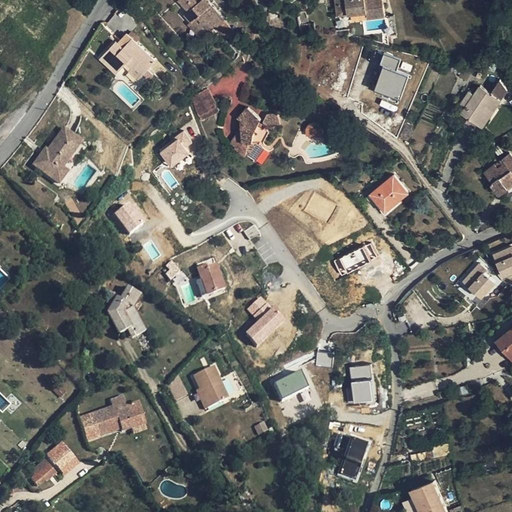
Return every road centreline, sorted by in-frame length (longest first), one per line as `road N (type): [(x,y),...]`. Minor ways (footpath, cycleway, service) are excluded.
road 1 (residential): [(363,511),(395,413),(388,298),(511,223)]
road 2 (residential): [(0,155),(67,69),(105,0)]
